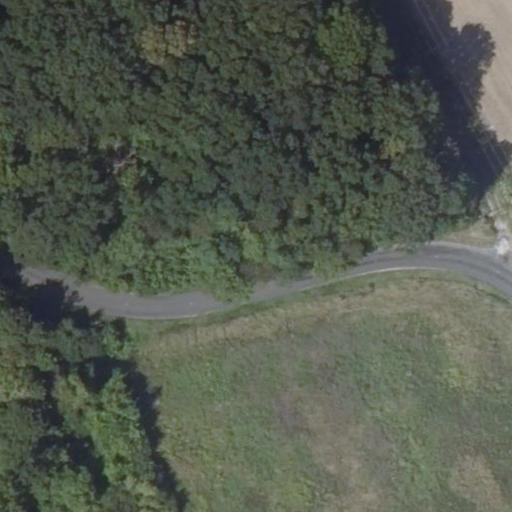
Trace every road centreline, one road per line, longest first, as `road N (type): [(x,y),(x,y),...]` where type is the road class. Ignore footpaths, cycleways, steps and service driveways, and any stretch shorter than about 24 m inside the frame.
road 1 (tertiary): [(0,261),(112,308),(171,310),(396,254),(445,249),(511,273)]
road 2 (track): [(499,264),(497,208),(386,0)]
